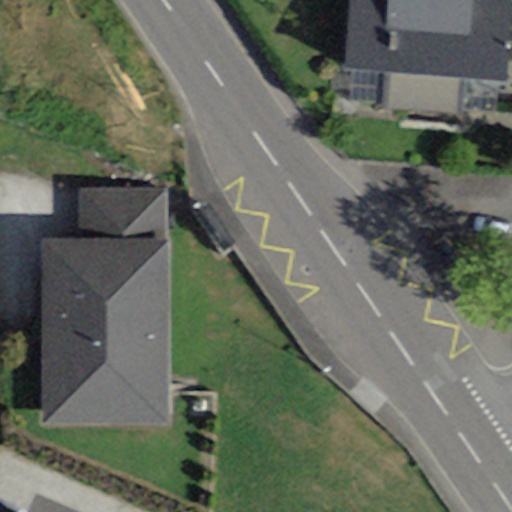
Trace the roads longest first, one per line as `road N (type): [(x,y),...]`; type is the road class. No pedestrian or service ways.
road 1 (tertiary): [(511,507),(163,0)]
road 2 (unknown): [(0,194),(18,224),(20,315)]
